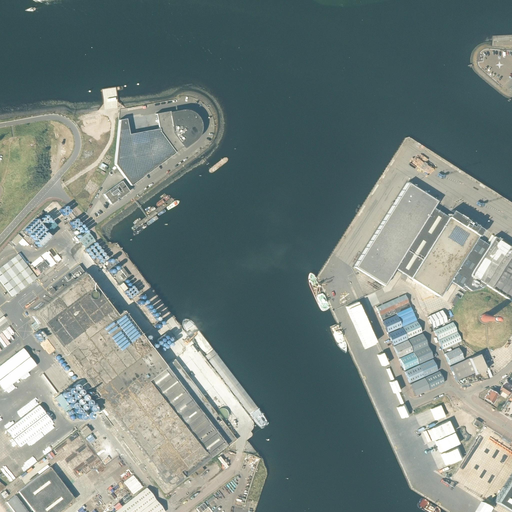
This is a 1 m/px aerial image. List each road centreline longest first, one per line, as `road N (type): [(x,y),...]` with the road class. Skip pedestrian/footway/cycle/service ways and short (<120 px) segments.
road 1 (unclassified): [(450,386),(410,292),(363,304),(408,404)]
road 2 (unclassified): [(51,183),(77,149),(70,125),(52,117),(0,125)]
